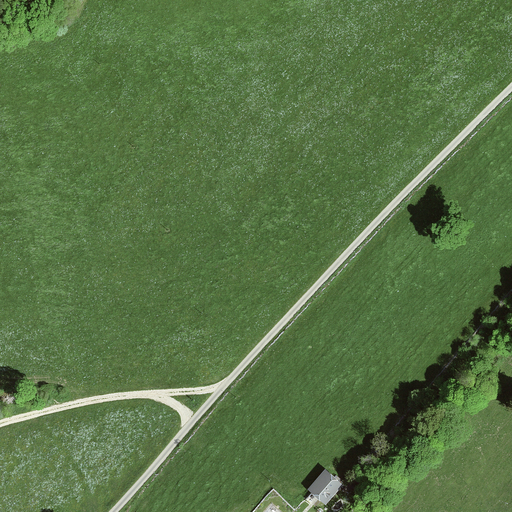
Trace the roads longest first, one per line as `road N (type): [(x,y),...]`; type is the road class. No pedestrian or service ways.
road 1 (unclassified): [(111,511),(323,277),(511,86)]
road 2 (track): [(221,391),(95,398),(0,423)]
road 3 (track): [(511,346),(361,511)]
